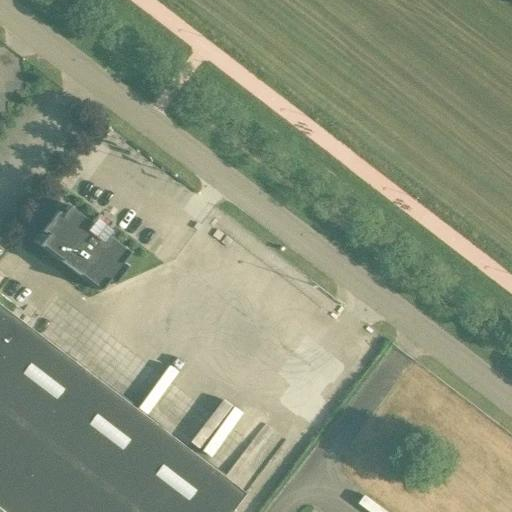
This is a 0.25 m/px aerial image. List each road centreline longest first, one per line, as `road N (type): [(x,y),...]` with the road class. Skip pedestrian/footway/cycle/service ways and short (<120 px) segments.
road 1 (tertiary): [(0,12),(511,405)]
road 2 (unknown): [(116,338),(230,190)]
